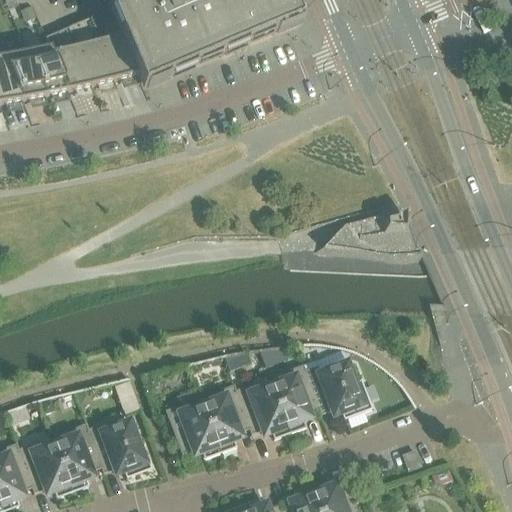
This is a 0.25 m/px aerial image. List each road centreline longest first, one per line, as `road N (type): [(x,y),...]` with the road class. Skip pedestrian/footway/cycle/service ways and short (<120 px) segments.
road 1 (tertiary): [(351,51),(511,398)]
road 2 (residential): [(0,155),(159,124),(351,51)]
road 3 (residential): [(437,417),(300,468),(178,496)]
road 4 (tertiary): [(511,276),(412,24)]
